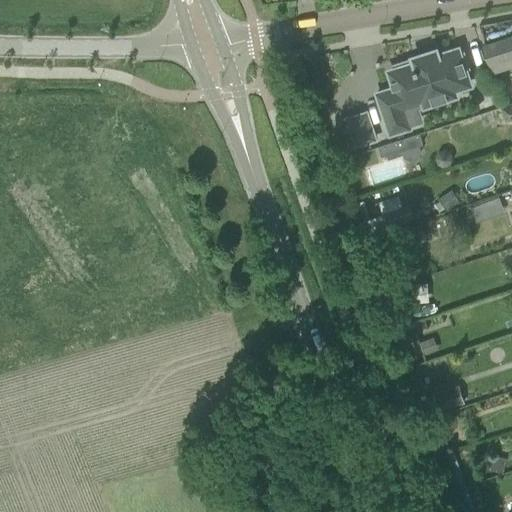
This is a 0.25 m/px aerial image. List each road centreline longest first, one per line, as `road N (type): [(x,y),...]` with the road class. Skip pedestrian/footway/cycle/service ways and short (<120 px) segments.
road 1 (tertiary): [(372,511),(241,147)]
road 2 (residential): [(254,39),(486,0)]
road 3 (tertiary): [(193,49),(0,50)]
